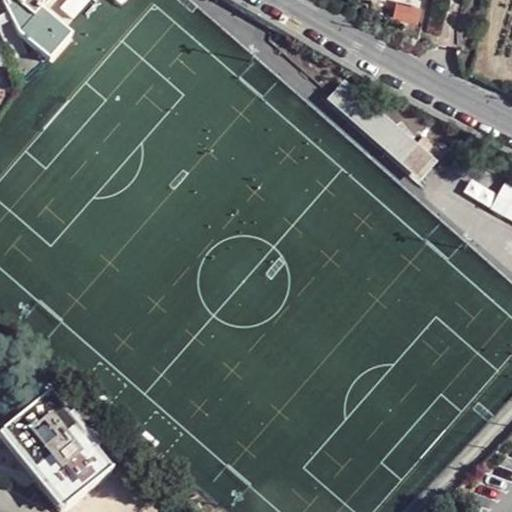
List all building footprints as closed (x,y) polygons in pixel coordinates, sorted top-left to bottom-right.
[(1,0),(20,35),(50,62),(71,36),(42,10),(51,0),(1,0)] [(66,0),(59,9),(72,20),(89,0),(115,0),(122,6),(126,0),(66,0)] [(419,185),(436,165),(415,146),(344,84),(326,103),(419,185)] [(415,146),(436,165),(449,151),(423,137),(415,146)] [(511,185),(504,181),(487,210),(511,224),(511,185)] [(53,498),(64,511),(65,511),(110,475),(96,455),(90,449),(93,446),(83,434),(79,436),(67,420),(49,398),(3,435),(14,449),(17,447),(56,496),(53,498)] [(0,440),(56,511),(64,511),(53,498),(56,496),(17,447),(14,449),(3,435),(0,437),(0,440)]
